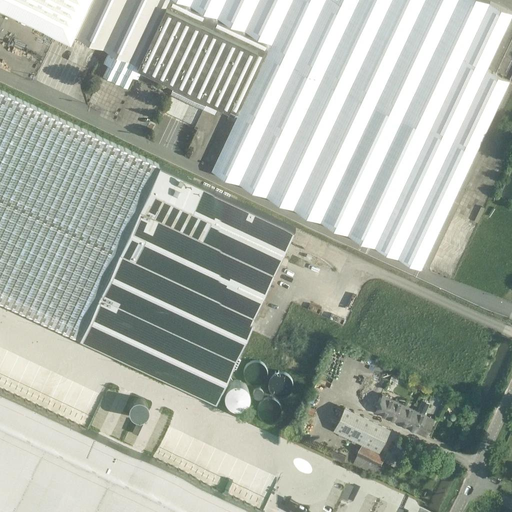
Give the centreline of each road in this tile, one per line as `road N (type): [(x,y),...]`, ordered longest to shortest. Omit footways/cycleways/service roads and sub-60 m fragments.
road 1 (unknown): [(351,409),(479,467)]
road 2 (tertiary): [(458,511),(511,396)]
